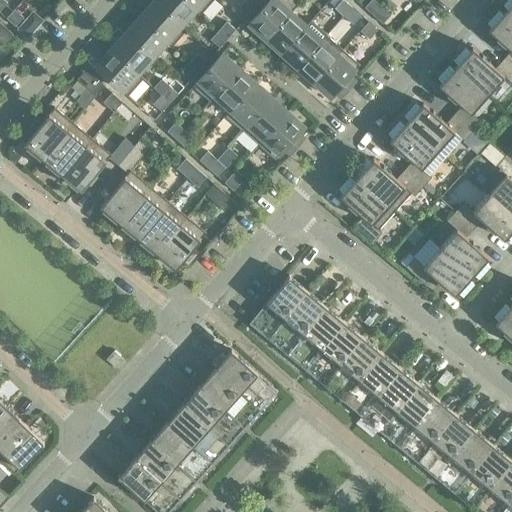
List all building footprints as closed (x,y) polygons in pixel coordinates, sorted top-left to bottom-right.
[(200,14),(184,0),(154,0),(153,1),(186,30),(186,29),(181,25),(194,10),(200,14)] [(212,0),(184,0),(200,14),(212,0)] [(256,6),(249,0),(246,0),(239,7),(248,15),(256,6)] [(265,38),(298,1),(297,0),(268,0),(248,23),(265,38)] [(341,0),(334,8),(343,16),(352,6),(344,0),(341,0)] [(370,0),(364,7),(373,15),(381,6),(374,0),(370,0)] [(507,7),(504,10),(511,16),(511,0),(506,0),(503,3),(507,7)] [(186,30),(153,1),(139,17),(171,46),(186,30)] [(281,52),(306,25),(290,12),(299,2),(298,1),(265,38),(281,52)] [(352,6),(343,16),(352,24),(361,15),(352,6)] [(391,14),(381,6),(373,15),(382,23),(391,14)] [(14,9),(6,18),(15,26),(23,17),(14,9)] [(511,16),(504,10),(502,13),(498,9),(487,21),(491,25),(488,28),(511,49),(503,58),(511,66),(511,16)] [(171,46),(139,17),(124,33),(151,58),(166,42),(171,46)] [(298,67),(327,35),(327,34),(311,19),(306,25),(281,52),(298,67)] [(226,21),(218,30),(227,38),(235,29),(226,21)] [(368,21),(360,30),(369,39),(377,29),(368,21)] [(0,40),(6,45),(15,35),(0,22),(0,40)] [(218,30),(204,46),(213,54),(227,38),(218,30)] [(151,58),(124,33),(110,50),(142,78),(143,77),(138,73),(151,58)] [(314,81),(343,49),(327,35),(298,67),(314,81)] [(204,46),(189,62),(198,70),(213,54),(204,46)] [(457,62),(455,65),(487,94),(504,76),(511,83),(511,66),(503,58),(495,67),(472,46),(468,50),(464,47),(454,59),(457,62)] [(350,75),(360,64),(343,49),(314,81),(331,97),(336,91),(340,95),(354,79),(350,75)] [(142,78),(110,50),(95,66),(127,95),(142,78)] [(210,100),(238,68),(222,53),(193,85),(210,100)] [(198,70),(189,62),(181,71),(190,80),(198,70)] [(487,94),(455,65),(452,68),(449,64),(438,77),(442,80),(438,84),(461,104),(453,113),(472,130),(480,121),(471,112),(487,94)] [(77,78),(95,95),(104,85),(86,68),(77,78)] [(226,115),(255,82),(238,68),(210,100),(211,101),(215,96),(230,109),(225,114),(226,115)] [(242,129),(271,97),(255,82),(226,115),(242,129)] [(169,85),(160,94),(170,103),(178,93),(169,85)] [(103,101),(113,111),(122,101),(112,92),(103,101)] [(152,103),(161,112),(170,103),(160,94),(152,103)] [(258,143),(287,111),(271,97),(242,129),(258,143)] [(408,117),(405,120),(438,149),(454,131),(464,140),(472,130),(453,113),(445,122),(422,102),(419,105),(415,102),(404,114),(408,117)] [(42,159),(73,122),(54,106),(42,121),(37,117),(26,130),(31,134),(23,144),(42,159)] [(304,126),(287,112),(287,111),(258,143),(275,159),(285,148),(289,152),(304,136),(299,132),(304,126)] [(438,149),(405,120),(403,123),(399,120),(388,132),(392,135),(389,139),(412,160),(404,169),(423,186),(431,176),(421,168),(438,149)] [(61,175),(92,138),(73,122),(42,159),(61,175)] [(175,122),(167,131),(176,139),(184,129),(175,122)] [(184,129),(176,139),(185,147),(193,138),(184,129)] [(109,157),(118,165),(139,139),(134,145),(124,137),(111,153),(92,138),(61,175),(80,191),(106,160),(109,157)] [(118,222),(149,185),(130,169),(149,147),(139,139),(118,165),(127,172),(124,175),(125,175),(99,206),(118,222)] [(199,159),(208,167),(216,158),(207,150),(199,159)] [(511,162),(504,155),(496,164),(500,168),(483,186),(489,192),(511,212),(511,162)] [(187,177),(195,167),(185,157),(176,167),(187,177)] [(413,196),(423,186),(404,169),(396,178),(373,157),(369,161),(365,157),(354,169),(358,173),(356,176),(394,210),(410,193),(413,196)] [(225,167),(216,158),(208,167),(217,176),(225,167)] [(197,186),(206,176),(195,167),(187,177),(197,186)] [(241,181),(232,173),(224,182),(233,190),(241,181)] [(379,228),(394,210),(356,176),(353,178),(349,175),(339,187),(342,191),(339,194),(362,215),(354,224),(373,241),(382,231),(379,228)] [(213,183),(205,193),(223,210),(232,200),(213,183)] [(137,238),(168,200),(149,185),(118,222),(137,238)] [(511,212),(489,192),(473,210),(463,201),(455,210),(473,227),(481,218),(505,239),(508,235),(511,239),(511,238),(511,212)] [(155,253),(186,216),(168,200),(137,238),(155,253)] [(465,236),(473,227),(455,210),(446,220),(456,228),(440,247),(472,276),(474,273),(478,277),(489,264),(485,261),(489,257),(465,236)] [(206,232),(187,216),(186,216),(155,253),(175,269),(183,259),(188,264),(198,251),(193,246),(206,232)] [(469,279),(472,276),(440,247),(423,265),(413,257),(405,266),(424,283),(432,274),(455,294),(458,291),(462,294),(473,282),(469,279)] [(268,338),(307,290),(289,274),(249,322),(268,338)] [(286,353),(326,305),(307,290),(268,338),(286,353)] [(511,303),(508,306),(505,302),(494,314),(497,318),(494,322),(511,337),(511,348),(509,352),(511,354),(511,303)] [(305,369),(345,321),(326,305),(286,353),(305,369)] [(323,384),(363,336),(345,321),(305,369),(323,384)] [(342,400),(382,351),(363,336),(323,384),(342,400)] [(231,348),(215,367),(261,408),(277,390),(231,348)] [(106,358),(116,367),(123,359),(114,350),(106,358)] [(361,415),(400,367),(382,351),(342,400),(361,415)] [(261,408),(215,367),(198,385),(245,427),(261,408)] [(379,430),(419,382),(400,367),(361,415),(379,430)] [(398,446),(438,398),(419,382),(379,430),(398,446)] [(245,427),(198,385),(182,403),(229,445),(245,427)] [(0,416),(9,407),(0,398),(0,416)] [(416,461),(456,413),(438,398),(398,446),(416,461)] [(229,445),(182,403),(166,421),(212,463),(229,445)] [(0,450),(26,424),(9,407),(0,416),(0,450)] [(435,476),(475,428),(456,413),(416,461),(435,476)] [(212,463),(166,421),(150,439),(196,481),(212,463)] [(44,441),(26,424),(0,450),(0,458),(14,472),(44,441)] [(453,492),(493,444),(475,428),(435,476),(453,492)] [(196,481),(150,439),(134,457),(180,499),(196,481)] [(472,507),(511,459),(493,444),(453,492),(472,507)] [(168,511),(180,499),(134,457),(117,475),(158,511),(168,511)] [(477,511),(499,511),(511,496),(511,459),(472,507),(477,511)] [(0,460),(0,476),(1,478),(9,471),(0,460)] [(0,488),(0,505),(8,496),(0,488)] [(109,511),(93,496),(77,511),(109,511)] [(511,511),(511,496),(499,511),(511,511)]
